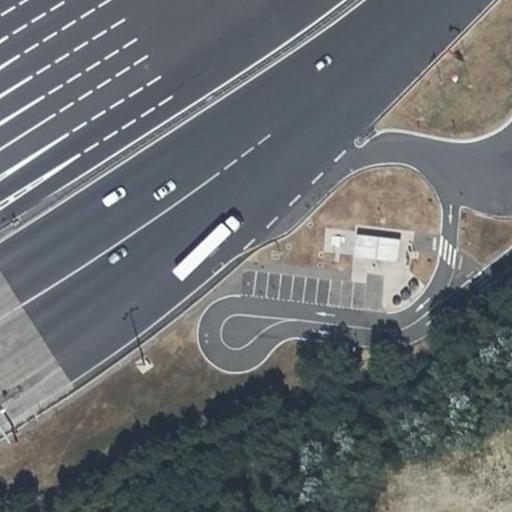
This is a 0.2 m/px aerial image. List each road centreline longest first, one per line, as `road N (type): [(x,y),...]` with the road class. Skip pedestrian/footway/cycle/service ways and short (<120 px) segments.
road 1 (motorway): [(181,198),(304,109),(423,0)]
road 2 (motorway): [(0,323),(181,198)]
road 3 (motorway): [(181,198),(381,145)]
